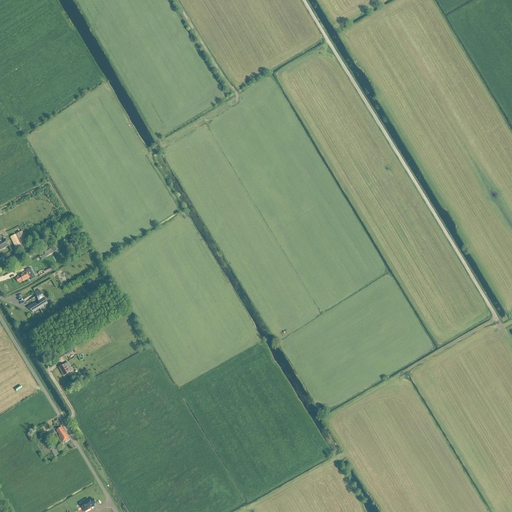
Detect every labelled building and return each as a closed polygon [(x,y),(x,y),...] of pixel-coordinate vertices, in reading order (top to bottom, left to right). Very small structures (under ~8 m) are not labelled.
[(16,234),(20,244),(26,241),(21,232),(16,234)] [(10,237),(15,247),(20,245),(15,235),(10,237)] [(54,246),(44,252),(46,256),(56,250),(54,246)] [(29,252),(23,255),(25,259),(35,254),(33,250),(29,252)] [(5,263),(7,266),(12,263),(13,265),(22,260),(18,254),(6,261),(7,262),(5,263)] [(18,278),(15,279),(17,282),(18,282),(19,283),(22,281),(23,282),(29,278),(31,281),(35,278),(30,268),(26,270),(26,272),(19,275),(17,277),(18,278)] [(27,308),(32,313),(47,304),(38,290),(34,293),(39,305),(37,306),(34,304),(27,308)] [(65,364),(58,368),(63,376),(70,373),(69,372),(72,371),(68,363),(65,364)] [(64,432),(61,427),(56,430),(59,435),(58,435),(58,436),(62,442),(69,438),(65,431),(64,432)] [(95,504),(93,499),(89,502),(87,499),(79,504),(84,511),(94,506),(93,505),(95,504)]
